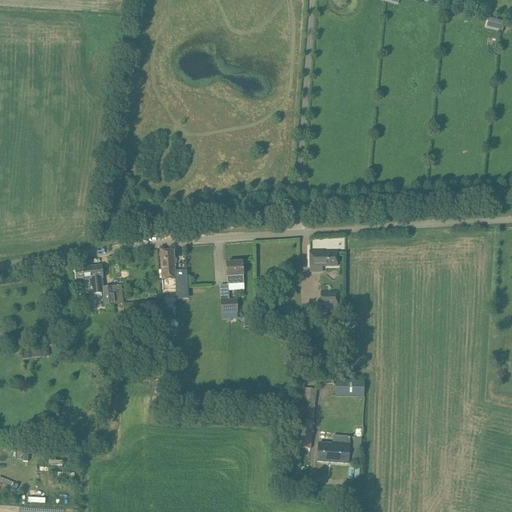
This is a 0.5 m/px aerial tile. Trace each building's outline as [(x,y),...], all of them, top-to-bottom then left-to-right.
[(486,29),(501,33),(503,26),(487,23),(486,29)] [(174,250),(160,251),(162,292),(163,292),(163,291),(184,290),(185,296),(184,271),(175,272),(174,250)] [(323,252),(323,251),(309,251),(309,267),(337,266),(337,252),(323,252)] [(227,286),(244,284),(242,262),(226,263),(227,286)] [(101,278),(102,278),(101,266),(75,269),(76,281),(89,279),(91,295),(102,293),(103,306),(115,304),(113,286),(102,287),(101,278)] [(337,306),(337,293),(320,293),(320,299),(318,299),(318,306),(319,306),(319,313),(337,313),(337,306)] [(237,313),(236,300),(229,300),(220,301),(222,321),(233,320),(232,313),(237,313)] [(145,327),(145,318),(134,318),(135,328),(145,327)] [(297,337),(285,336),(284,352),(295,353),(297,337)] [(311,350),(302,349),(300,365),(309,366),(311,350)] [(310,386),(321,387),(322,381),(311,379),(310,386)] [(335,396),(363,397),(363,382),(336,381),(335,396)] [(316,391),(297,389),(294,426),(298,427),(297,439),(289,438),(287,465),(300,466),(302,450),(310,450),(316,391)] [(350,438),(333,436),(333,445),(318,444),(317,462),(348,464),(350,438)] [(290,482),(299,483),(300,474),(291,474),(290,482)]
